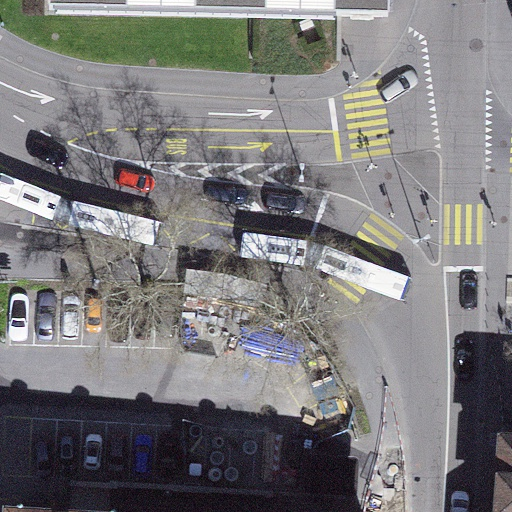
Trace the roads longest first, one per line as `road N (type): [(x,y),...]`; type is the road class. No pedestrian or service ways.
road 1 (primary): [(0,172),(68,196),(333,243),(366,263),(410,324),(447,511)]
road 2 (primary): [(0,110),(149,132),(311,132),(366,125),(425,99),(459,73)]
road 3 (primary): [(447,511),(463,145)]
